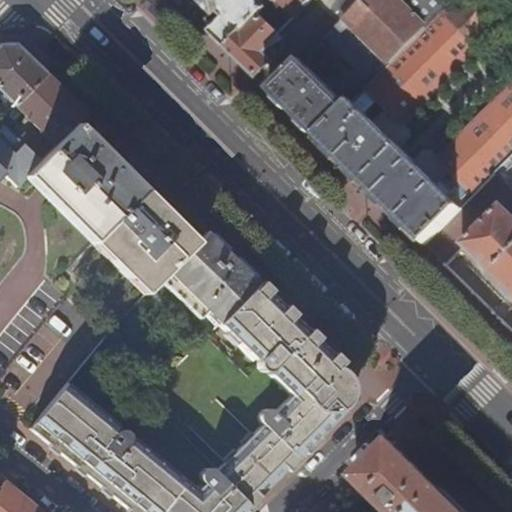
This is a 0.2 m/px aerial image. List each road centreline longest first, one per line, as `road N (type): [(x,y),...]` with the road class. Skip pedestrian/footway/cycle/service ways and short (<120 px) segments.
road 1 (primary): [(75,0),(437,357)]
road 2 (residential): [(283,511),(437,357)]
